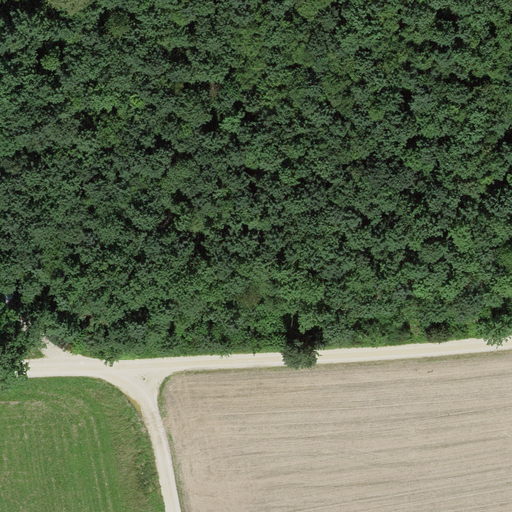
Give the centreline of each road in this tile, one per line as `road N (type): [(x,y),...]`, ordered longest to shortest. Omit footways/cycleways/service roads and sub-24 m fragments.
road 1 (track): [(0,370),(511,338)]
road 2 (track): [(173,511),(143,366)]
